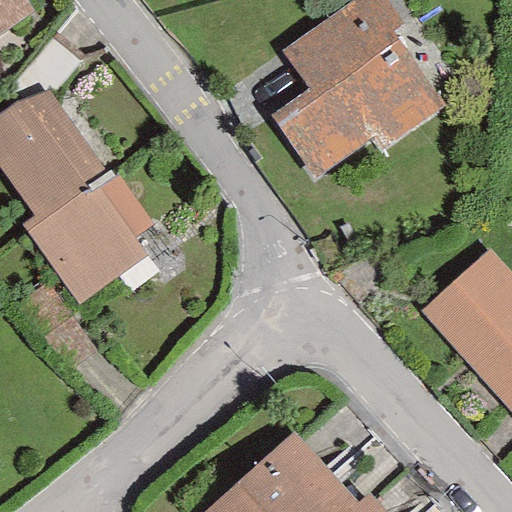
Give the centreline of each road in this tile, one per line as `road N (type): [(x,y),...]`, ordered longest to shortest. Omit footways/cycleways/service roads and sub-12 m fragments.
road 1 (residential): [(108,0),(265,202),(292,281),(310,306)]
road 2 (residential): [(310,306),(62,511)]
road 3 (residential): [(310,306),(497,511)]
